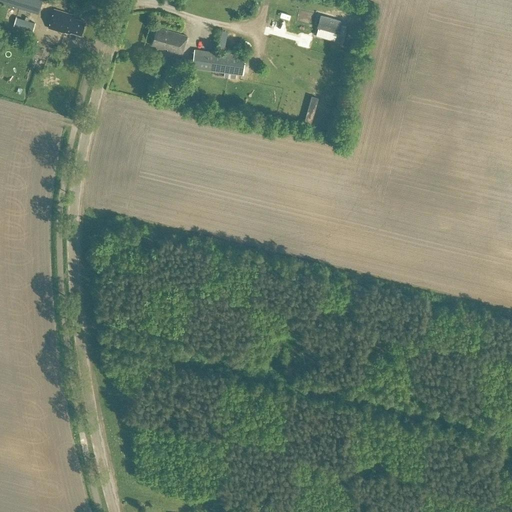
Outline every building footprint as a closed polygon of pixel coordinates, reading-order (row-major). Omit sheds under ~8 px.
[(0,0),(0,2),(39,14),(42,0),(0,0)] [(80,35),(85,22),(74,18),(75,15),(54,9),(48,27),(64,33),(64,32),(70,33),(70,32),(80,35)] [(332,13),(329,24),(344,29),(348,31),(351,19),(332,13)] [(33,32),(35,23),(32,22),(33,19),(18,14),(13,27),(33,32)] [(186,37),(156,28),(151,45),(156,47),(156,48),(163,50),(164,48),(168,49),(167,51),(181,55),(186,37)] [(42,55),(43,49),(35,47),(34,53),(42,55)] [(245,57),(194,50),(192,69),(243,76),(245,57)]
